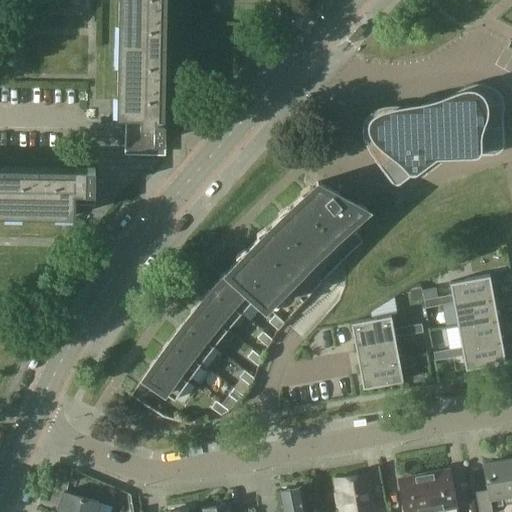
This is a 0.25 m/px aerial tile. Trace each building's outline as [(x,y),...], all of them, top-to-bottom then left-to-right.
[(159,116),(160,0),(118,0),(117,117),(125,117),(125,151),(164,152),(165,116),(159,116)] [(449,95),(442,98),(439,99),(438,95),(437,96),(428,101),(425,103),(421,104),(418,104),(411,105),(396,105),(389,106),(385,106),(382,107),(378,108),(375,109),(372,111),(369,113),(367,116),(364,119),(363,122),(362,126),(362,129),(362,133),(363,137),(364,140),(366,147),(368,150),(370,154),(374,159),(391,182),(392,183),(393,184),(395,185),(396,185),(397,185),(399,184),(400,184),(435,157),(436,156),(437,156),(492,154),(494,154),(496,153),(498,153),(499,152),(501,150),(502,149),(503,147),(504,145),(504,144),(504,142),(503,119),(503,116),(503,112),(504,109),(504,105),(504,101),(503,98),(501,94),(499,92),(496,89),(493,87),(490,85),(486,84),(483,83),(479,83),(475,83),(472,84),(468,85),(465,87),(458,90),(449,95)] [(0,214),(74,216),(74,203),(94,204),(95,168),(74,168),(74,174),(0,172),(0,214)] [(284,322),(284,323),(316,287),(318,282),(319,276),(318,274),(336,256),(342,261),(382,225),(372,213),(318,183),(304,195),(292,207),(282,216),(270,228),(261,237),(249,250),(240,259),(228,272),(275,314),(284,322)] [(220,280),(212,288),(241,313),(254,297),(255,297),(227,272),(220,280)] [(489,275),(449,282),(452,294),(453,303),(453,304),(493,297),(489,275)] [(205,297),(198,305),(227,329),(241,313),(212,288),(205,297)] [(452,294),(437,297),(439,305),(453,303),(452,294)] [(437,297),(423,299),(425,308),(439,305),(437,297)] [(493,297),(453,304),(457,326),(497,318),(493,297)] [(191,314),(184,323),(214,346),(227,329),(198,305),(191,314)] [(269,321),(278,329),(284,322),(275,314),(269,321)] [(391,315),(351,322),(355,344),(395,337),(393,329),(391,315)] [(497,318),(457,326),(461,347),(501,339),(497,318)] [(177,332),(170,340),(200,363),(214,346),(184,323),(177,332)] [(421,323),(407,326),(409,334),(423,332),(421,323)] [(407,326),(393,329),(395,337),(409,334),(407,326)] [(257,338),(267,346),(271,339),(262,331),(257,338)] [(395,337),(355,344),(359,366),(399,358),(395,337)] [(501,339),(461,347),(463,355),(465,369),(505,362),(501,339)] [(164,349),(157,358),(187,380),(200,363),(170,340),(164,349)] [(461,347),(447,349),(449,358),(463,355),(461,347)] [(447,349),(433,352),(435,360),(449,358),(447,349)] [(247,357),(259,365),(262,357),(252,350),(247,357)] [(413,357),(399,360),(400,368),(415,365),(413,357)] [(150,368),(144,377),(174,398),(181,389),(187,380),(157,358),(150,368)] [(399,358),(359,366),(363,388),(403,380),(400,368),(399,360),(399,358)] [(239,377),(251,385),(254,377),(244,370),(239,377)] [(229,395),(239,402),(244,395),(234,388),(229,395)] [(211,407),(221,414),(229,410),(216,400),(211,407)] [(500,497),(511,494),(511,478),(509,460),(483,464),(488,490),(476,493),(479,511),(492,511),(491,506),(502,504),(500,497)] [(448,471),(424,475),(430,511),(455,506),(448,471)] [(338,493),(334,494),(337,507),(340,507),(341,511),(372,511),(366,475),(336,480),(338,493)] [(404,511),(423,511),(430,511),(424,475),(399,480),(404,511)] [(281,511),(305,511),(301,487),(277,492),(281,511)] [(62,492),(56,511),(110,511),(112,506),(100,502),(100,504),(62,492)]
